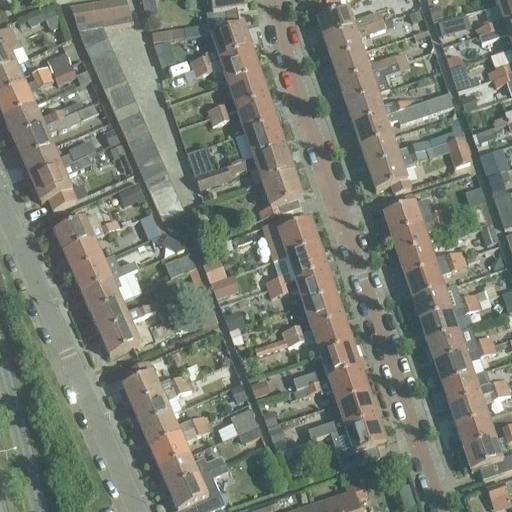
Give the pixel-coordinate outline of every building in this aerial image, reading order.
[(211,40),(239,30),(237,14),(247,13),(244,0),(209,0),(212,18),(205,19),(207,30),(184,34),(185,44),(211,40)] [(319,3),(320,23),(346,14),(344,0),(307,0),(308,4),(319,3)] [(111,7),(115,31),(133,28),(125,5),(125,4),(111,7)] [(505,33),(511,30),(511,5),(507,7),(498,10),(502,23),(492,27),(492,28),(476,34),(479,42),(495,36),(505,33)] [(102,33),(115,31),(111,7),(99,9),(101,33),(102,33)] [(99,9),(87,11),(91,35),(101,33),(99,9)] [(443,22),(440,10),(429,13),(432,25),(443,22)] [(76,31),(78,38),(91,35),(87,11),(70,14),(76,31)] [(317,24),(324,47),(383,27),(380,19),(364,24),(364,23),(353,26),(348,13),(346,14),(320,23),(317,24)] [(324,47),(332,68),(363,57),(358,43),(394,31),(392,24),(383,27),(324,47)] [(445,24),(436,27),(440,39),(449,36),(445,24)] [(219,66),(252,55),(243,29),(239,31),(239,30),(211,40),(216,56),(206,61),(190,67),(193,75),(209,70),(209,69),(219,66)] [(0,77),(16,70),(11,57),(20,53),(10,32),(0,36),(0,77)] [(81,45),(85,55),(108,45),(102,33),(101,33),(91,35),(78,38),(81,45)] [(498,44),(495,36),(479,42),(481,49),(498,44)] [(85,55),(90,65),(112,55),(108,45),(85,55)] [(90,65),(95,75),(117,65),(112,55),(90,65)] [(228,91),(260,79),(252,55),(219,66),(209,69),(209,70),(193,75),(195,82),(212,77),(213,79),(223,76),(228,91)] [(332,68),(339,89),(381,74),(397,69),(394,61),(368,70),(363,57),(332,68)] [(47,67),(52,77),(70,69),(65,59),(47,67)] [(95,75),(99,85),(121,76),(117,65),(95,75)] [(489,86),(493,85),(510,80),(510,79),(511,78),(511,68),(503,72),(487,78),(489,86)] [(381,74),(339,89),(346,110),(378,99),(389,95),(385,82),(400,77),(397,69),(381,74)] [(0,77),(0,101),(51,79),(47,71),(32,78),(35,86),(25,90),(16,70),(0,77)] [(52,78),(57,90),(76,82),(71,70),(52,78)] [(460,72),(452,75),(459,96),(467,93),(460,72)] [(193,75),(176,81),(180,93),(197,87),(193,75)] [(99,85),(103,93),(125,85),(121,76),(99,85)] [(511,86),(511,78),(510,79),(510,80),(493,85),(496,92),(511,86)] [(0,101),(0,115),(4,125),(35,112),(28,98),(54,86),(51,79),(0,101)] [(245,140),(277,129),(260,79),(228,91),(245,140)] [(103,93),(113,116),(135,107),(125,85),(103,93)] [(346,110),(354,133),(412,112),(424,108),(422,103),(411,103),(393,110),(393,108),(382,112),(378,99),(346,110)] [(424,108),(412,112),(354,133),(361,154),(393,144),(388,129),(397,126),(399,131),(456,113),(452,99),(424,108)] [(204,106),(210,125),(226,119),(223,111),(225,110),(222,100),(204,106)] [(4,125),(13,146),(69,120),(84,114),(81,106),(40,124),(35,112),(4,125)] [(113,116),(118,127),(140,118),(135,107),(113,116)] [(69,120),(13,146),(23,167),(53,154),(47,139),(58,134),(58,137),(82,126),(78,116),(69,120)] [(118,127),(122,138),(144,128),(140,118),(118,127)] [(226,119),(210,125),(212,131),(228,126),(226,119)] [(452,122),(448,124),(455,145),(463,143),(463,142),(457,124),(455,125),(452,122)] [(122,138),(127,148),(149,138),(144,128),(122,138)] [(253,165),(286,154),(277,129),(245,140),(253,165)] [(127,148),(131,158),(153,148),(149,138),(127,148)] [(455,145),(446,148),(454,172),(471,166),(463,143),(455,145)] [(393,144),(361,154),(368,175),(433,153),(431,144),(397,156),(393,144)] [(131,158),(136,167),(158,158),(153,148),(131,158)] [(433,153),(368,175),(375,196),(392,191),(394,198),(410,193),(403,173),(414,169),(413,167),(441,158),(438,151),(433,153)] [(195,184),(200,182),(216,177),(207,152),(186,159),(195,184)] [(23,167),(31,187),(72,169),(68,160),(58,165),(53,154),(23,167)] [(253,165),(243,168),(227,173),(216,177),(200,182),(204,193),(230,184),(229,180),(245,175),(246,178),(257,175),(262,189),(294,178),(286,154),(253,165)] [(136,167),(140,177),(162,167),(158,158),(136,167)] [(72,169),(31,187),(41,208),(48,204),(53,215),(76,205),(65,182),(76,177),(76,176),(91,169),(87,162),(72,169)] [(227,173),(243,168),(242,165),(230,169),(231,171),(226,173),(227,173)] [(140,177),(144,186),(166,176),(162,167),(140,177)] [(144,186),(148,196),(170,186),(166,176),(144,186)] [(294,178),(262,189),(270,212),(259,216),(261,224),(277,219),(277,220),(300,213),(297,204),(303,203),(294,178)] [(148,196),(153,206),(175,197),(170,186),(148,196)] [(153,206),(157,216),(179,207),(175,197),(153,206)] [(179,207),(157,216),(162,227),(184,217),(179,207)] [(383,219),(391,241),(432,227),(448,221),(446,214),(430,219),(429,218),(419,221),(415,208),(383,219)] [(54,237),(63,258),(93,246),(118,234),(114,226),(100,233),(94,219),(54,237)] [(287,262),(319,251),(310,225),(299,229),(297,221),(263,232),(274,267),(287,262)] [(391,241),(398,263),(429,252),(425,238),(451,229),(448,221),(432,227),(391,241)] [(498,246),(492,230),(480,235),(486,250),(498,246)] [(63,258),(72,280),(102,266),(94,249),(93,246),(63,258)] [(268,295),(327,275),(319,251),(287,262),(274,267),(273,267),(278,283),(265,287),(268,295)] [(398,263),(405,284),(463,264),(461,256),(445,261),(445,260),(433,264),(429,252),(398,263)] [(176,264),(182,279),(195,273),(190,259),(176,264)] [(72,280),(81,300),(118,284),(136,276),(132,267),(118,273),(113,262),(102,266),(72,280)] [(405,284),(413,306),(444,296),(439,281),(466,272),(463,264),(405,284)] [(303,311),(336,300),(327,275),(268,295),(271,303),(287,297),(287,299),(298,295),(303,311)] [(115,295),(121,292),(118,284),(81,300),(90,321),(120,308),(115,295)] [(413,306),(420,326),(451,316),(462,312),(478,307),(475,299),(459,304),(455,292),(444,296),(413,306)] [(311,335),(344,325),(336,300),(303,311),(311,335)] [(90,321),(99,341),(154,317),(150,307),(125,318),(120,308),(90,321)] [(478,307),(462,312),(464,320),(480,314),(478,307)] [(154,317),(99,341),(108,361),(148,344),(142,330),(164,321),(161,315),(154,318),(154,317)] [(420,326),(427,348),(459,337),(451,316),(420,326)] [(301,339),(285,345),(287,350),(287,352),(303,346),(304,348),(314,344),(320,360),(353,349),(344,325),(311,335),(301,339)] [(282,336),(285,344),(285,345),(301,339),(298,331),(282,336)] [(427,348),(435,370),(466,359),(459,337),(427,348)] [(476,355),(493,350),(490,342),(473,347),(476,355)] [(276,346),(254,354),(256,361),(279,353),(276,346)] [(328,385),(361,374),(353,349),(320,360),(328,385)] [(435,370),(442,391),(473,380),(469,367),(479,364),(479,363),(495,357),(493,350),(476,355),(466,359),(435,370)] [(122,391),(132,413),(188,388),(184,380),(169,387),(168,386),(158,391),(148,367),(125,377),(130,388),(122,391)] [(332,396),(336,409),(369,398),(361,374),(328,385),(318,388),(301,394),(288,398),(290,406),(320,396),(321,399),(332,396)] [(299,386),(301,394),(318,388),(315,380),(299,386)] [(442,391),(449,412),(480,401),(491,398),(507,393),(504,385),(478,394),(473,380),(442,391)] [(266,383),(250,389),(255,402),(270,397),(266,383)] [(132,413),(141,434),(171,420),(166,407),(176,403),(176,402),(191,395),(188,388),(132,413)] [(230,393),(236,408),(246,404),(241,389),(230,393)] [(507,393),(491,398),(493,405),(510,400),(507,393)] [(330,438),(331,439),(378,423),(369,398),(336,409),(341,424),(308,435),(311,445),(330,438)] [(449,412),(457,435),(488,424),(480,401),(449,412)] [(257,430),(250,414),(230,423),(238,440),(257,431),(257,430)] [(141,434),(150,455),(206,430),(203,422),(187,428),(177,432),(171,420),(141,434)] [(378,423),(331,439),(343,475),(380,463),(376,451),(386,448),(378,423)] [(457,435),(464,456),(496,446),(488,424),(457,435)] [(511,429),(502,433),(506,442),(511,439),(511,429)] [(150,455),(159,476),(190,462),(184,449),(195,444),(194,443),(209,436),(206,430),(150,455)] [(262,441),(257,431),(238,440),(237,440),(242,450),(262,441)] [(496,446),(464,456),(471,477),(479,474),(483,485),(511,475),(511,460),(502,464),(496,446)] [(159,476),(168,496),(199,482),(225,471),(221,463),(205,470),(203,464),(193,469),(190,462),(159,476)] [(199,482),(168,496),(175,511),(187,511),(194,509),(194,511),(222,511),(224,511),(212,485),(228,478),(225,471),(199,482)] [(313,511),(357,511),(356,507),(367,504),(361,487),(345,492),(348,499),(313,511)] [(508,511),(511,511),(503,487),(486,493),(492,511),(508,511)]
